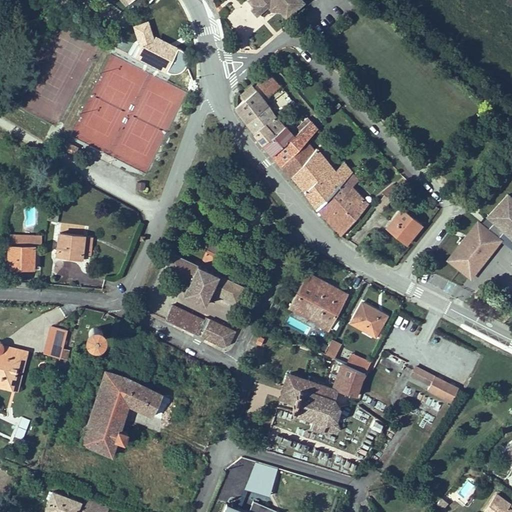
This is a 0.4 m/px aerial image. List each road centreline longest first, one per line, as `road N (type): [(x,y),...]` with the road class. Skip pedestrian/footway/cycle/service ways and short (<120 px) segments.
road 1 (residential): [(255,58),(282,36),(297,38),(447,198),(441,222),(397,282)]
road 2 (residential): [(0,121),(160,214)]
road 3 (residential): [(221,444),(346,483),(355,489),(348,511)]
road 4 (residential): [(310,222),(289,241),(232,363)]
road 5 (tertiary): [(310,222),(216,95)]
road 6 (residential): [(232,363),(113,300)]
road 7 (residential): [(160,214),(199,110),(216,95)]
road 8 (tertiary): [(511,340),(397,282)]
